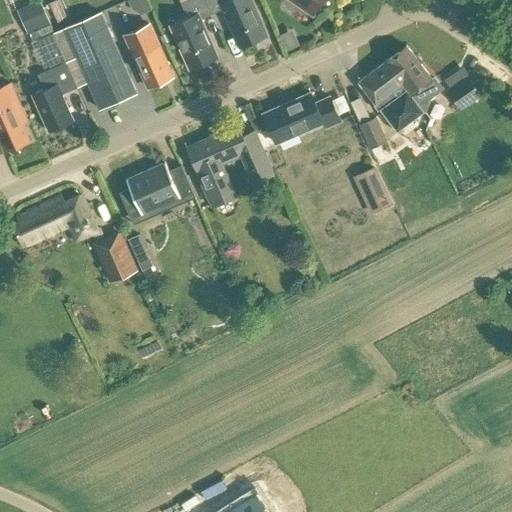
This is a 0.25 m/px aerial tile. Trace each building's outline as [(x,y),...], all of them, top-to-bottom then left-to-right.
[(40,0),(39,0),(28,5),(38,28),(51,23),(40,0)] [(56,0),(49,3),(58,22),(67,18),(59,0),(56,0)] [(151,0),(117,0),(123,23),(155,15),(151,0)] [(212,13),(206,0),(187,0),(181,3),(187,16),(171,24),(190,68),(217,56),(200,18),(212,13)] [(206,0),(212,13),(223,8),(240,46),(267,34),(251,0),(206,0)] [(322,0),(295,0),(313,12),(322,0)] [(138,91),(102,10),(65,26),(100,108),(138,91)] [(126,32),(129,40),(149,86),(173,76),(159,45),(150,22),(126,32)] [(78,86),(89,81),(77,55),(65,26),(54,31),(55,32),(78,86)] [(38,40),(50,68),(38,73),(45,88),(33,94),(49,130),(74,119),(63,93),(78,86),(55,32),(38,40)] [(407,44),(387,60),(416,97),(420,103),(442,86),(435,76),(432,78),(431,77),(432,77),(407,44)] [(416,97),(387,60),(360,81),(385,113),(404,98),(408,103),(416,97)] [(448,90),(461,109),(482,95),(468,76),(448,90)] [(28,121),(18,99),(10,82),(0,86),(0,135),(6,150),(29,140),(22,123),(28,121)] [(316,102),(312,91),(264,112),(276,142),(324,121),(327,126),(341,120),(331,96),(316,102)] [(379,116),(360,124),(370,147),(389,139),(379,116)] [(244,134),(239,124),(188,146),(213,204),(235,195),(222,162),(244,153),(256,181),(275,173),(256,129),(244,134)] [(130,187),(120,192),(125,202),(132,219),(194,192),(182,164),(170,170),(169,170),(166,162),(126,178),(130,187)] [(374,166),(356,175),(361,185),(379,177),(374,166)] [(98,227),(83,193),(65,200),(62,194),(41,204),(44,210),(33,215),(30,208),(17,214),(20,221),(14,223),(24,246),(71,225),(77,239),(92,232),(113,279),(136,268),(119,231),(106,237),(101,226),(98,227)] [(140,233),(128,238),(138,260),(149,255),(140,233)] [(269,511),(259,496),(232,511),(269,511)]
